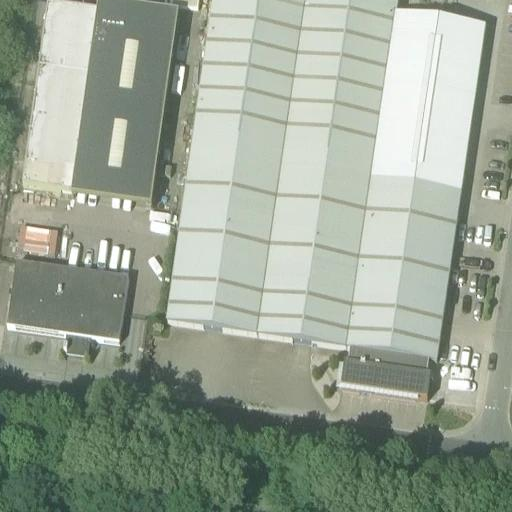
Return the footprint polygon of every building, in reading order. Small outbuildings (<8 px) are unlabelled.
[(216,0),(169,326),(313,347),(352,353),(350,367),(346,367),(343,391),(429,404),(432,380),(428,379),(430,364),(438,365),(486,31),(397,18),(399,0),(216,0)] [(78,175),(99,14),(50,7),(24,189),(74,196),(73,200),(75,201),(78,175)] [(99,14),(78,175),(155,186),(152,211),(153,212),(180,18),(100,7),(99,14)] [(20,253),(39,255),(41,231),(22,230),(20,253)] [(89,342),(121,347),(130,282),(18,266),(9,331),(68,339),(65,356),(68,356),(69,353),(87,356),(89,342)] [(300,465),(295,464),(286,463),(284,473),(298,475),(300,465)]
